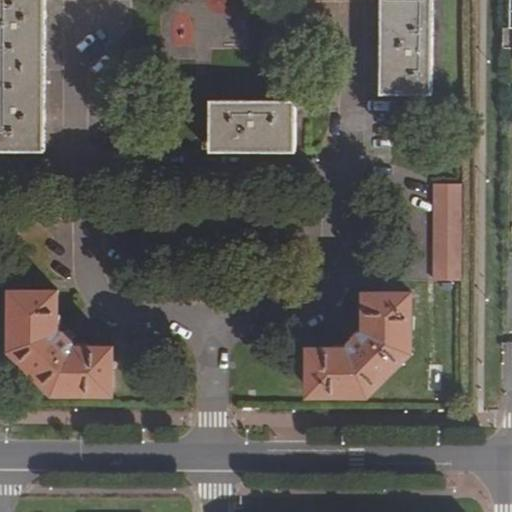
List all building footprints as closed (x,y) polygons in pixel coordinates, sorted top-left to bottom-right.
[(0,0),(0,149),(45,149),(45,0),(0,0)] [(380,0),(379,93),(430,93),(430,0),(380,0)] [(295,99),(211,99),(210,138),(205,138),(205,145),(210,145),(210,149),(294,149),(295,99)] [(461,184),(434,183),(433,280),(460,280),(461,184)] [(57,291),(14,291),(12,347),(54,391),(113,391),(114,346),(74,346),(57,329),(57,291)] [(411,292),(366,291),(365,330),(349,347),(309,347),(309,391),(367,392),(410,349),(411,292)] [(411,497),(394,498),(394,506),(411,506),(411,497)]
